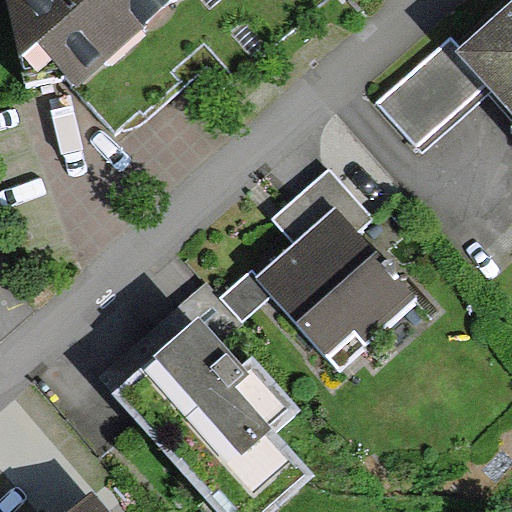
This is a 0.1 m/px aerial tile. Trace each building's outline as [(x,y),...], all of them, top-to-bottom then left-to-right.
[(202,0),(30,0),(28,2),(41,70),(62,51),(99,92),(202,0)] [(511,22),(467,60),(511,112),(511,22)] [(347,214),(268,280),(339,363),(368,340),(378,352),(428,309),(347,214)] [(128,399),(226,511),(285,511),(325,477),(294,442),(317,422),(271,369),(258,380),(211,326),(128,399)] [(116,511),(108,502),(95,511),(116,511)]
